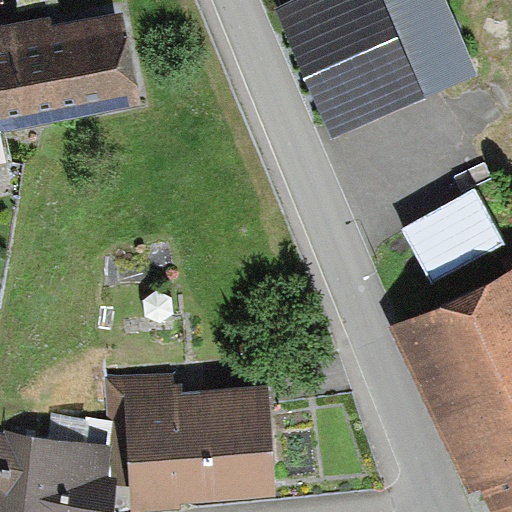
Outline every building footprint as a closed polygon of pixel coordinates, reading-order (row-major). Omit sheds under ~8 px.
[(0,107),(116,91),(102,0),(95,0),(0,13),(0,107)] [(275,0),(331,124),(475,60),(448,0),(275,0)] [(404,220),(430,271),(493,239),(466,188),(404,220)] [(511,511),(511,255),(390,315),(473,482),(480,477),(495,511),(511,511)] [(125,492),(255,482),(247,384),(118,394),(125,492)] [(0,511),(92,511),(97,441),(0,434),(0,511)]
